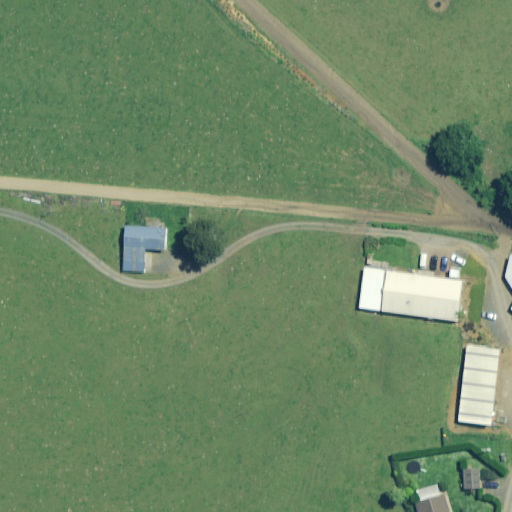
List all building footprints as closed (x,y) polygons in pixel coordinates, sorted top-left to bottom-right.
[(167,229),(125,227),(123,271),(144,272),(145,249),(166,251),(167,229)] [(463,282),(364,269),(359,309),(458,321),(463,282)] [(500,350),(468,346),(459,422),(491,426),(500,350)] [(483,470),(460,471),(461,490),(484,489),(483,470)] [(448,511),(441,485),(417,491),(420,501),(414,503),(416,511),(448,511)]
